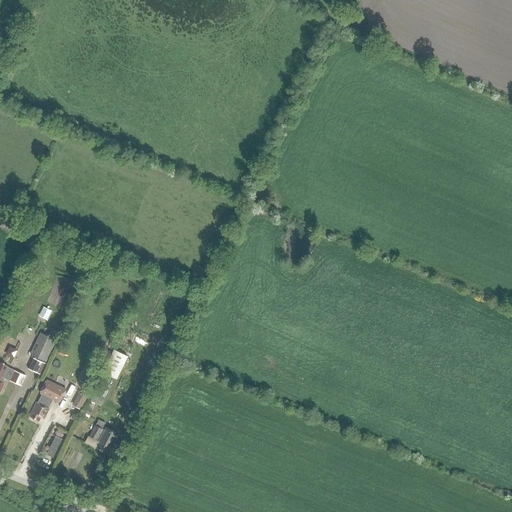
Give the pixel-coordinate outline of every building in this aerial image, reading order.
[(40,316),(49,318),(51,310),(42,308),(40,316)] [(57,337),(59,331),(52,328),(50,334),(57,337)] [(40,333),(31,353),(46,361),(56,340),(40,333)] [(6,355),(14,357),(17,349),(8,347),(6,355)] [(114,350),(103,372),(116,379),(127,357),(114,350)] [(45,364),(42,362),(33,357),(28,367),(40,374),(45,364)] [(89,365),(80,381),(91,387),(100,371),(89,365)] [(25,376),(7,367),(3,377),(4,378),(21,386),(25,376)] [(72,375),(69,382),(75,385),(78,378),(72,375)] [(36,401),(29,416),(38,421),(40,418),(43,419),(49,408),(47,407),(51,399),(59,403),(65,389),(46,380),(40,393),(42,394),(38,402),(36,401)] [(87,396),(80,393),(73,405),(80,409),(87,396)] [(104,399),(94,394),(90,401),(100,406),(104,399)] [(90,437),(100,442),(97,448),(108,453),(114,442),(116,443),(120,434),(106,427),(105,430),(95,425),(90,437)] [(54,435),(47,454),(55,457),(62,438),(54,435)]
